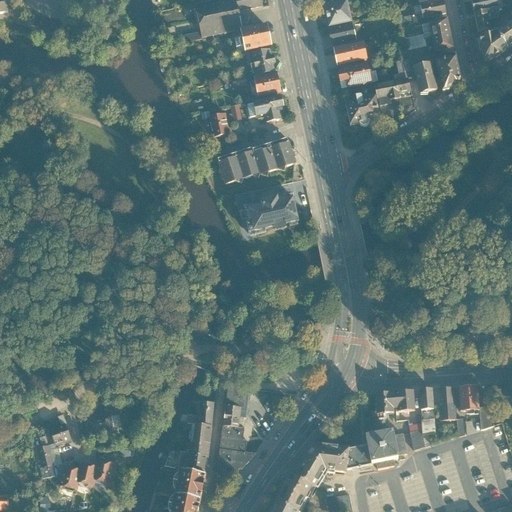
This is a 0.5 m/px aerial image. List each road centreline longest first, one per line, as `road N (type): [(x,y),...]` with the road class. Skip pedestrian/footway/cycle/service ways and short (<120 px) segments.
road 1 (tertiary): [(328,181),(351,302),(339,370)]
road 2 (tertiary): [(289,0),(328,181)]
road 3 (tertiary): [(511,367),(339,370)]
road 4 (tertiary): [(339,370),(243,511)]
road 5 (residential): [(328,181),(471,89)]
road 6 (residential): [(209,511),(220,378)]
